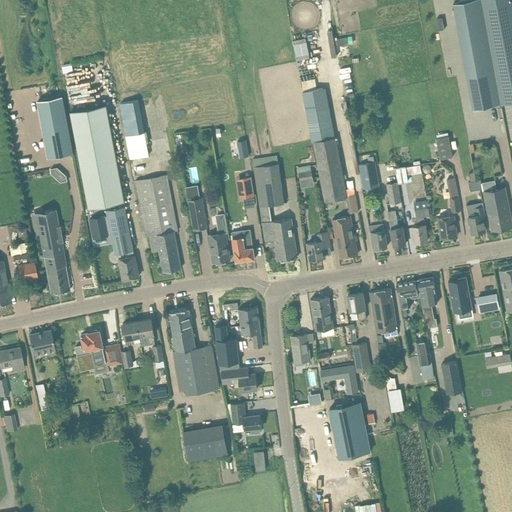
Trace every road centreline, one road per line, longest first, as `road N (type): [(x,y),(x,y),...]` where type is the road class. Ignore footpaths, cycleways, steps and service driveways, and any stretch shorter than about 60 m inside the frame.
road 1 (unclassified): [(0,325),(219,281),(248,280),(275,293)]
road 2 (secondary): [(275,293),(298,281),(511,246)]
road 3 (unknown): [(511,216),(493,137),(463,113),(442,0)]
road 4 (secondary): [(298,511),(280,407),(275,293)]
